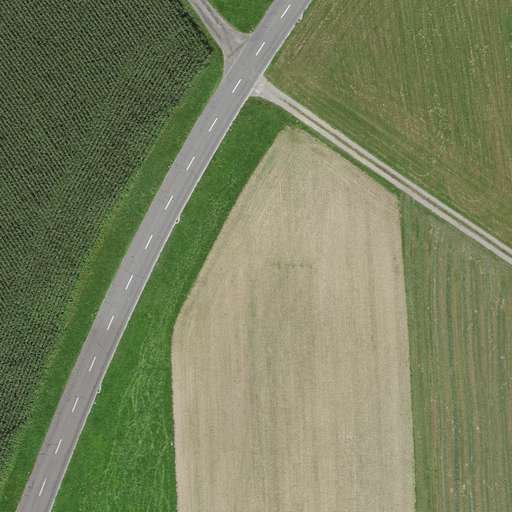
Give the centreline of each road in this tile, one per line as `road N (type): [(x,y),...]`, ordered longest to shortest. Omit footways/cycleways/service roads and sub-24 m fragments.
road 1 (tertiary): [(37,511),(120,300),(248,69),(297,0)]
road 2 (track): [(198,0),(267,91),(511,257)]
